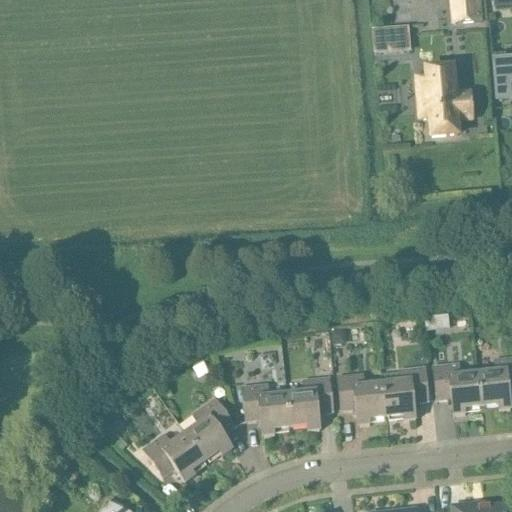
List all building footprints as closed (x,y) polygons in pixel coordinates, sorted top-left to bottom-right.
[(463,26),(481,24),(479,0),(451,0),(452,11),(462,10),(463,26)] [(409,29),(371,32),(373,58),(411,55),(409,29)] [(511,55),(490,56),(492,102),(511,101),(511,85),(511,55)] [(453,84),(458,84),(456,66),(438,68),(439,72),(427,73),(427,80),(417,81),(420,115),(429,114),(430,121),(432,140),(457,138),(456,123),(473,122),(470,96),(454,97),(453,84)] [(448,318),(423,320),(425,335),(450,332),(448,318)] [(345,333),(330,335),(332,349),(346,347),(345,333)] [(511,396),(511,362),(493,364),(494,376),(477,378),(480,411),(498,409),(498,414),(510,413),(509,397),(511,396)] [(464,412),(480,411),(477,378),(460,379),(459,368),(433,371),(434,385),(436,405),(451,403),(453,419),(465,418),(464,412)] [(399,375),(400,376),(380,378),(381,389),(385,421),(402,419),(403,425),(415,423),(413,407),(428,406),(425,372),(399,375)] [(369,423),(385,421),(381,389),(364,391),(363,378),(337,381),(341,415),(356,413),(357,430),(370,428),(369,423)] [(333,416),(331,396),(329,382),(303,385),(305,397),(287,399),(291,431),(307,430),(308,435),(320,434),(318,418),(333,416)] [(274,433),(291,431),(287,399),(269,401),(268,389),(242,392),(245,425),(260,424),(262,440),(274,439),(274,433)] [(185,437),(205,465),(219,455),(222,459),(232,452),(222,439),(235,431),(214,402),(193,418),(199,427),(185,437)] [(191,475),(205,465),(185,437),(170,448),(163,439),(143,453),(163,482),(175,473),(185,486),(195,479),(191,475)] [(76,474),(63,472),(61,482),(74,484),(76,474)]
